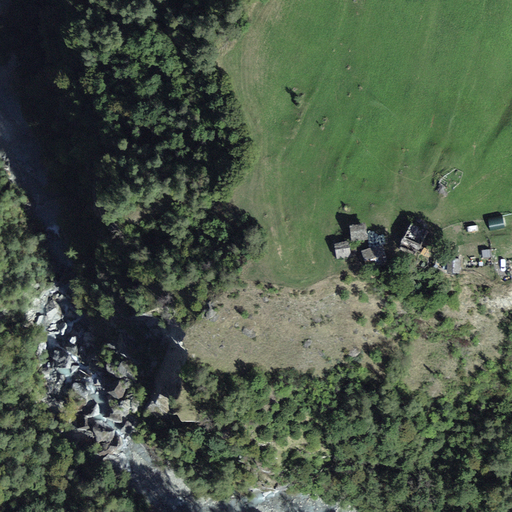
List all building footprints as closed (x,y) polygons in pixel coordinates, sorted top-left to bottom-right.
[(490,228),(504,227),(503,215),(489,217),(490,228)] [(429,231),(406,223),(399,241),(422,250),(429,231)] [(365,225),(349,226),(351,243),(366,242),(365,225)] [(348,241),(333,244),(336,261),(351,258),(348,241)] [(383,245),(361,252),(367,270),(388,263),(383,245)] [(461,258),(448,258),(448,274),(461,273),(461,258)] [(511,261),(511,258),(495,263),(501,284),(511,280),(511,261)] [(56,325),(45,363),(91,377),(96,359),(86,356),(90,344),(77,340),(81,328),(61,322),(60,327),(56,325)]
